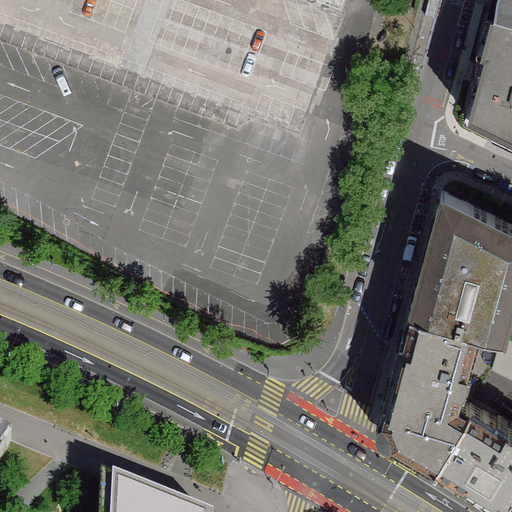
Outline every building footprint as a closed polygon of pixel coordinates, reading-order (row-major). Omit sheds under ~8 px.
[(511,0),(494,0),(492,8),(511,13),(511,0)] [(511,13),(492,8),(464,111),(511,134),(511,13)] [(410,308),(478,326),(504,333),(511,302),(511,222),(443,189),(410,308)] [(459,398),(478,326),(410,308),(382,415),(392,437),(435,462),(470,403),(459,398)] [(511,337),(504,333),(495,363),(511,371),(511,337)] [(511,425),(471,401),(470,403),(435,462),(511,508),(511,425)] [(0,474),(17,443),(0,436),(0,474)] [(181,511),(110,482),(106,511),(181,511)]
